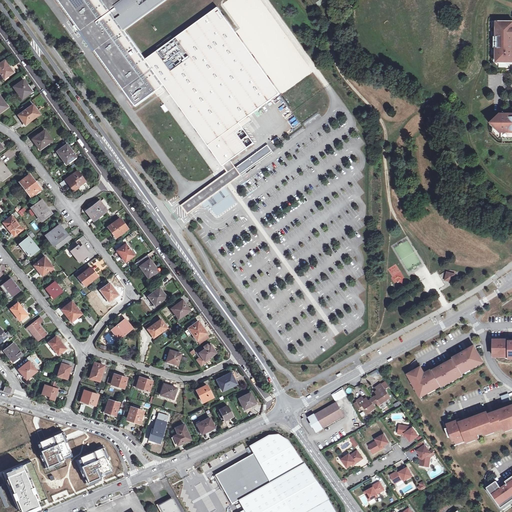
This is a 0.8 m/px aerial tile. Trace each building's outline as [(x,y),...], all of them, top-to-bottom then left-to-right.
[(58,0),(136,106),(165,85),(146,60),(124,30),(166,0),(58,0)] [(218,8),(146,60),(165,85),(223,166),(237,156),(254,143),(243,128),(240,123),(251,115),(280,94),(218,8)] [(511,21),(492,21),(492,63),(493,65),(495,67),(498,70),(511,69),(511,21)] [(5,60),(0,63),(0,72),(4,78),(12,72),(10,69),(11,68),(8,65),(5,60)] [(300,82),(301,73),(297,72),(297,69),(288,68),(288,72),(283,72),(283,76),(288,76),(288,79),(293,79),(293,82),(300,82)] [(22,99),(33,92),(28,85),(24,79),(13,87),(22,99)] [(33,104),(19,114),(22,119),(24,118),(25,120),(27,123),(40,114),(33,104)] [(500,139),(511,139),(511,114),(506,114),(504,112),(499,116),(491,125),(493,127),(493,132),(500,139)] [(40,149),(52,140),(45,130),(33,139),(36,143),(40,149)] [(273,139),(260,149),(266,157),(279,147),(276,144),(273,139)] [(67,163),(76,156),(71,150),(67,144),(58,151),(67,163)] [(235,167),(241,175),(266,157),(260,149),(235,167)] [(1,161),(0,161),(0,178),(2,180),(9,175),(6,171),(8,170),(5,166),(1,161)] [(219,179),(198,195),(203,202),(201,203),(202,204),(225,186),(228,184),(241,175),(235,167),(232,164),(230,161),(223,166),(225,169),(228,172),(222,176),(219,179)] [(78,171),(66,179),(69,184),(74,190),(79,186),(78,186),(85,181),(78,171)] [(31,195),(40,188),(35,181),(30,174),(20,181),(31,195)] [(203,204),(216,220),(238,203),(225,186),(203,204)] [(182,206),(188,214),(203,204),(202,204),(201,203),(203,202),(198,195),(182,206)] [(99,201),(86,211),(89,215),(94,220),(110,207),(104,199),(100,202),(99,201)] [(42,220),(51,213),(46,206),(41,201),(32,208),(42,220)] [(9,230),(14,236),(23,228),(12,215),(4,222),(8,227),(7,228),(9,230)] [(115,237),(127,228),(120,218),(108,227),(111,231),(115,237)] [(33,221),(30,224),(35,231),(39,228),(33,221)] [(61,227),(47,237),(53,245),(55,243),(58,247),(70,238),(65,232),(61,227)] [(38,248),(29,237),(20,243),(24,248),(30,255),(38,248)] [(68,247),(77,259),(79,257),(81,260),(85,257),(82,254),(87,251),(84,248),(82,245),(83,244),(81,242),(78,245),(75,241),(68,247)] [(125,262),(134,255),(126,243),(116,250),(120,256),(125,262)] [(49,269),(52,267),(42,254),(37,258),(39,261),(34,265),(38,270),(42,275),(49,269)] [(99,255),(90,262),(98,273),(107,266),(99,255)] [(151,261),(149,259),(148,260),(145,256),(137,262),(140,265),(139,266),(144,272),(148,277),(148,278),(158,271),(151,261)] [(85,285),(96,277),(93,272),(94,271),(93,269),(91,267),(86,271),(82,266),(76,271),(79,276),(78,276),(85,285)] [(167,268),(163,271),(166,277),(161,280),(164,284),(173,279),(167,268)] [(447,272),(445,280),(453,282),(455,274),(447,272)] [(11,278),(3,284),(9,292),(7,293),(10,297),(20,290),(15,283),(11,278)] [(49,292),(52,296),(57,292),(58,293),(62,290),(52,279),(46,284),(48,287),(46,288),(49,292)] [(109,301),(119,294),(114,288),(110,282),(100,289),(109,301)] [(155,306),(167,297),(160,287),(148,296),(155,306)] [(182,300),(172,307),(177,314),(179,313),(181,316),(189,310),(185,305),(182,300)] [(72,321),(82,313),(72,301),(62,309),(66,314),(72,321)] [(20,320),(23,318),(25,320),(29,317),(27,315),(28,314),(22,307),(18,302),(10,308),(20,320)] [(111,329),(115,334),(122,330),(125,334),(133,328),(125,318),(119,324),(111,329)] [(150,321),(145,325),(153,337),(156,335),(166,327),(161,319),(152,325),(150,321)] [(41,329),(38,324),(35,321),(28,327),(38,340),(46,334),(41,329)] [(198,321),(189,328),(192,332),(197,339),(199,337),(204,334),(206,332),(203,328),(202,329),(200,326),(201,326),(199,323),(198,321)] [(58,354),(66,348),(60,341),(57,336),(49,342),(58,354)] [(511,358),(511,349),(511,341),(494,341),(494,346),(497,347),(497,355),(502,355),(502,356),(508,356),(508,358),(511,358)] [(11,359),(14,363),(18,359),(17,358),(22,354),(13,343),(4,350),(7,354),(11,359)] [(205,348),(202,349),(198,352),(204,360),(216,351),(212,347),(210,344),(208,345),(207,343),(203,346),(205,348)] [(455,376),(462,373),(463,372),(462,371),(471,366),(472,368),(477,365),(476,363),(482,359),(475,346),(466,352),(466,353),(464,354),(464,352),(453,358),(454,360),(445,365),(446,366),(444,367),(443,366),(434,371),(441,383),(441,384),(451,379),(452,380),(456,378),(455,376)] [(198,352),(202,349),(201,347),(195,352),(202,361),(204,360),(198,352)] [(173,362),(173,363),(177,365),(181,353),(170,350),(167,360),(173,362)] [(26,378),(37,370),(29,361),(19,369),(22,373),(26,378)] [(91,377),(101,380),(106,365),(101,363),(95,362),(91,377)] [(58,375),(66,378),(68,371),(69,372),(70,369),(71,366),(62,363),(58,375)] [(455,376),(456,378),(464,374),(463,373),(472,368),(471,366),(462,371),(463,372),(462,373),(455,376)] [(441,383),(434,371),(433,370),(425,374),(421,368),(415,371),(418,378),(413,381),(420,395),(430,389),(432,391),(436,389),(435,387),(441,383)] [(418,378),(415,371),(409,374),(413,381),(418,378)] [(223,389),(236,382),(231,372),(224,375),(218,379),(223,389)] [(120,376),(115,374),(114,377),(110,376),(108,381),(112,383),(125,387),(128,377),(124,375),(123,377),(120,376)] [(145,378),(140,377),(137,386),(150,390),(153,380),(150,378),(149,380),(145,378)] [(435,387),(436,389),(442,385),(442,386),(452,380),(451,379),(441,384),(441,383),(435,387)] [(390,387),(386,381),(382,384),(386,390),(390,387)] [(161,393),(174,397),(177,387),(171,385),(164,383),(161,393)] [(202,387),(198,389),(203,401),(213,396),(207,383),(204,385),(202,386),(202,387)] [(57,388),(45,384),(42,393),(50,396),(49,398),(51,398),(54,399),(57,388)] [(374,399),(376,403),(378,406),(388,399),(391,397),(386,390),(382,384),(376,388),(378,391),(375,392),(378,396),(374,399)] [(86,389),(83,399),(87,400),(86,402),(89,403),(90,403),(91,401),(96,403),(99,393),(86,389)] [(245,408),(256,402),(251,392),(239,397),(245,408)] [(507,394),(500,397),(503,403),(509,401),(507,394)] [(376,403),(374,399),(370,401),(367,398),(365,400),(363,397),(357,401),(358,402),(361,406),(361,407),(364,405),(369,413),(373,410),(373,408),(375,406),(374,404),(376,403)] [(120,402),(110,398),(106,409),(113,411),(112,413),(114,413),(117,414),(120,402)] [(315,414),(309,418),(312,423),(311,423),(313,428),(314,427),(317,432),(323,429),(323,428),(344,416),(337,403),(315,415),(315,414)] [(225,419),(234,415),(229,404),(220,408),(225,419)] [(132,419),(141,422),(145,410),(132,406),(128,418),(132,419)] [(460,420),(450,424),(451,427),(446,429),(448,435),(453,433),(454,436),(456,441),(465,437),(465,439),(470,437),(471,440),(479,437),(478,434),(477,431),(483,429),(484,431),(489,429),(490,432),(498,429),(497,427),(503,425),(504,427),(508,425),(509,428),(511,427),(511,407),(511,406),(497,411),(498,414),(488,418),(487,415),(486,413),(471,418),(472,421),(462,425),(461,422),(460,420)] [(157,441),(161,442),(169,414),(159,411),(153,433),(152,432),(150,437),(154,438),(157,439),(157,441)] [(203,432),(215,426),(210,416),(198,422),(203,432)] [(179,433),(173,436),(177,444),(184,441),(191,438),(184,424),(177,427),(179,433)] [(400,425),(398,434),(404,435),(405,434),(407,437),(410,442),(418,436),(413,428),(411,429),(410,427),(400,425)] [(65,458),(64,456),(71,453),(65,438),(62,431),(43,439),(41,440),(44,448),(42,449),(49,465),(65,458)] [(256,453),(217,475),(233,505),(240,501),(245,511),(336,511),(326,492),(306,465),(289,441),(280,435),(271,436),(252,446),(256,453)] [(384,446),(389,443),(384,435),(376,440),(377,441),(369,446),(374,454),(382,449),(381,448),(384,446)] [(177,444),(173,436),(172,436),(177,446),(185,443),(184,441),(177,444)] [(420,450),(417,451),(421,456),(423,459),(421,460),(420,465),(429,467),(431,456),(430,454),(431,454),(430,452),(422,441),(416,445),(420,450)] [(82,455),(85,463),(82,464),(89,480),(106,473),(105,471),(111,468),(102,447),(82,455)] [(350,455),(342,460),(348,468),(352,465),(356,463),(356,464),(363,459),(358,451),(351,456),(350,455)] [(39,501),(49,497),(33,460),(3,473),(7,483),(0,485),(0,511),(13,511),(22,508),(39,501)] [(391,476),(396,484),(403,479),(404,481),(413,476),(408,468),(403,471),(400,472),(399,471),(391,476)] [(498,484),(489,490),(502,508),(511,500),(511,480),(507,484),(509,486),(502,491),(501,488),(498,484)] [(421,491),(428,486),(425,481),(422,483),(423,485),(419,487),(421,491)] [(370,489),(365,493),(370,501),(379,496),(378,494),(385,490),(380,482),(373,486),(373,488),(370,489)] [(56,491),(48,494),(50,500),(58,497),(56,491)] [(180,511),(173,499),(160,507),(162,511),(180,511)]
